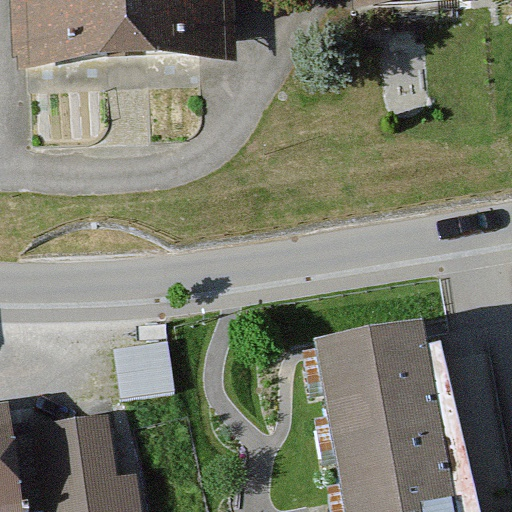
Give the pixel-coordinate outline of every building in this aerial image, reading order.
[(248,71),(244,0),(356,0),(358,22),(485,14),(484,0),(19,0),(25,84),(248,71)] [(465,511),(434,342),(328,362),(355,511),(465,511)] [(169,352),(116,359),(123,411),(176,404),(169,352)] [(0,511),(15,511),(2,410),(0,409),(0,511)] [(147,511),(146,488),(121,490),(116,433),(39,439),(44,511),(147,511)]
